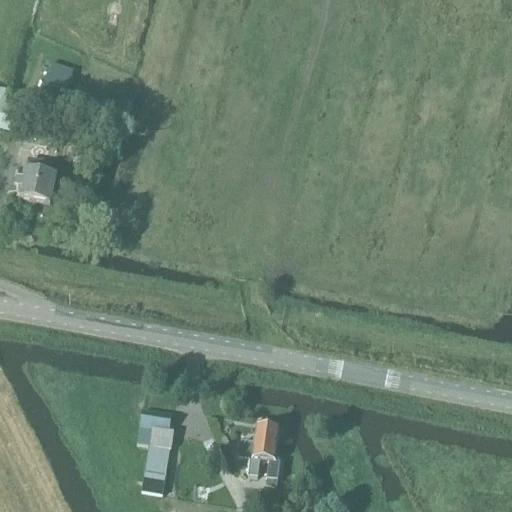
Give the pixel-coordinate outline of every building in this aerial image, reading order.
[(43,89),(58,94),(64,96),(65,96),(72,73),(50,66),(43,89)] [(18,111),(4,107),(10,86),(0,82),(0,131),(11,134),(18,111)] [(56,179),(55,179),(58,167),(37,163),(35,174),(26,172),(19,200),(50,207),(56,179)] [(151,432),(168,434),(171,418),(141,414),(136,447),(148,449),(142,495),(163,498),(169,452),(149,449),(151,432)] [(239,462),(249,463),(247,480),(257,481),(259,464),(269,465),(265,490),(276,491),(279,466),(275,466),(279,434),(276,434),(274,432),(269,431),(267,433),(256,431),(254,447),(242,445),(238,448),(237,458),(239,462)] [(172,435),(168,434),(151,432),(149,449),(169,452),(172,435)]
